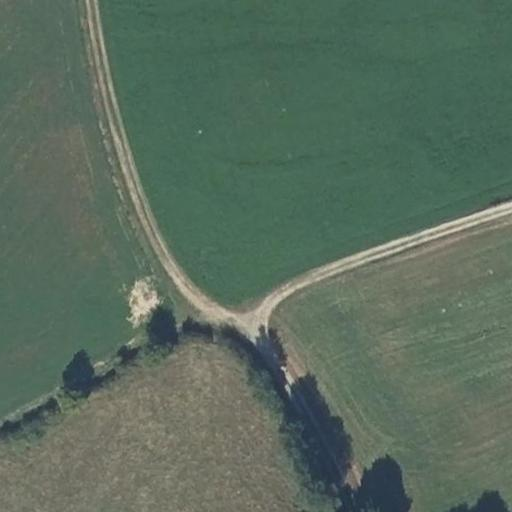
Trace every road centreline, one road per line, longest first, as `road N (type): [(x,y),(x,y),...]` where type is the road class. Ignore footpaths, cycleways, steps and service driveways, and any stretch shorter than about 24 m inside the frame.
road 1 (track): [(90,0),(105,91),(167,269),(195,300),(231,322)]
road 2 (track): [(231,322),(254,316),(282,293),(511,210)]
road 3 (track): [(231,322),(180,329),(0,422)]
road 4 (track): [(352,511),(267,352),(231,322)]
